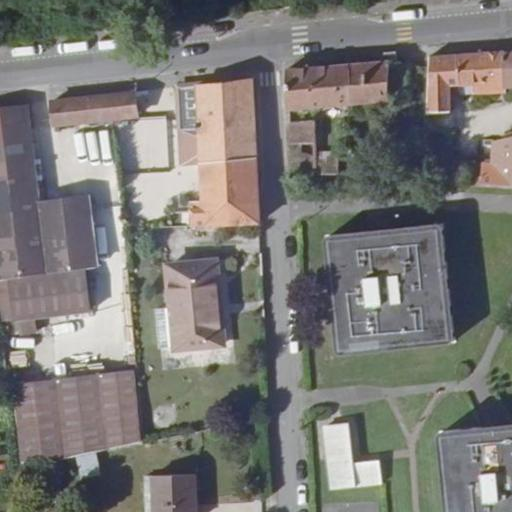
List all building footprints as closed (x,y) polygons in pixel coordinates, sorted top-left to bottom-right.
[(471,97),(501,96),(501,88),(506,88),(506,51),(458,54),(459,87),(471,87),(471,97)] [(430,56),(430,113),(449,112),(455,112),(455,87),(459,87),(458,54),(430,56)] [(351,64),(354,108),(387,105),(394,104),(393,103),(391,65),(390,60),(351,64)] [(288,68),(289,113),(316,111),(354,108),(351,64),(314,66),(288,68)] [(393,103),(406,104),(407,67),(391,65),(393,103)] [(252,79),(177,88),(179,129),(181,129),(188,129),(189,146),(182,147),(182,164),(202,163),(204,200),(193,201),(194,226),(260,223),(252,79)] [(54,102),(56,125),(97,120),(111,118),(138,115),(136,93),(54,102)] [(29,105),(0,108),(0,320),(13,319),(9,278),(87,270),(100,268),(92,195),(40,201),(39,191),(36,164),(29,105)] [(111,118),(120,187),(148,184),(138,115),(111,118)] [(104,174),(107,175),(110,189),(120,187),(111,118),(97,120),(104,174)] [(289,123),(290,144),(317,143),(316,122),(289,123)] [(427,130),(426,177),(448,176),(449,130),(427,130)] [(481,161),(480,181),(511,183),(511,139),(492,142),(491,162),(481,161)] [(36,164),(39,191),(69,188),(66,160),(36,164)] [(462,160),(461,180),(480,181),(481,161),(462,160)] [(348,353),(349,353),(380,349),(380,342),(416,339),(417,346),(446,343),(447,343),(448,342),(450,341),(451,340),(452,340),(453,339),(453,338),(454,337),(454,336),(454,335),(454,334),(454,333),(454,331),(444,235),(444,233),(443,232),(443,231),(443,230),(442,230),(442,229),(441,228),(440,227),(439,227),(438,226),(436,226),(435,226),(435,225),(434,225),(433,226),(405,228),(406,236),(392,237),(393,244),(377,246),(375,238),(369,239),(368,232),(336,235),(335,236),(334,236),(333,236),(333,237),(332,238),(331,238),(330,239),(329,240),(329,241),(328,242),(328,243),(328,244),(328,245),(327,246),(338,344),(338,345),(338,346),(339,347),(339,348),(340,349),(341,350),(342,350),(342,351),(344,352),(345,352),(346,353),(347,353),(348,353)] [(392,237),(375,238),(377,246),(393,244),(392,237)] [(177,350),(226,345),(217,262),(169,267),(173,307),(176,346),(177,350)] [(87,270),(9,278),(13,319),(14,321),(20,320),(37,318),(92,312),(87,270)] [(161,347),(176,346),(173,307),(157,309),(161,347)] [(39,333),(37,318),(20,320),(21,335),(39,333)] [(16,341),(14,330),(3,332),(6,343),(16,341)] [(145,445),(135,370),(13,385),(23,460),(145,445)] [(0,415),(0,441),(11,440),(8,414),(0,415)] [(328,459),(353,456),(349,423),(324,427),(328,459)] [(511,511),(511,432),(506,433),(507,440),(491,442),(489,434),(483,436),(482,428),(450,432),(449,432),(448,432),(447,433),(446,433),(446,434),(445,434),(444,435),(443,435),(443,436),(442,437),(442,438),(442,439),(441,440),(441,441),(441,442),(441,443),(448,511),(511,511)] [(506,433),(489,434),(491,442),(507,440),(506,433)] [(84,475),(97,473),(92,452),(80,455),(84,475)] [(156,511),(197,511),(196,474),(155,475),(156,511)] [(156,511),(155,475),(148,475),(148,511),(156,511)] [(65,511),(62,492),(26,498),(28,511),(65,511)]
